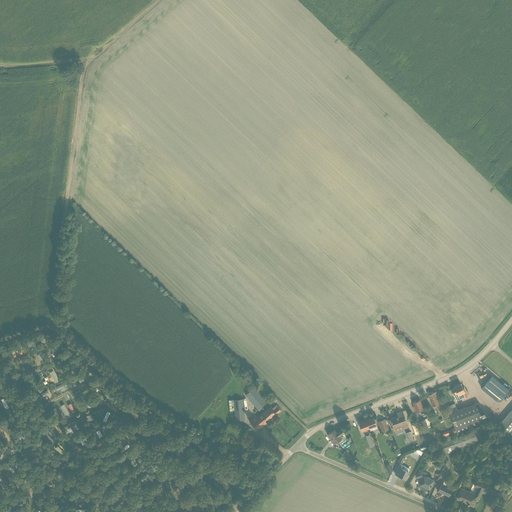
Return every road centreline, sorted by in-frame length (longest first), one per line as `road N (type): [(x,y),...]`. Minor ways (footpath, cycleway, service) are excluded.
road 1 (track): [(86,63),(52,328)]
road 2 (track): [(52,328),(256,487)]
road 3 (tertiary): [(297,445),(324,424),(459,371),(511,319)]
road 4 (unclassified): [(445,511),(297,445)]
